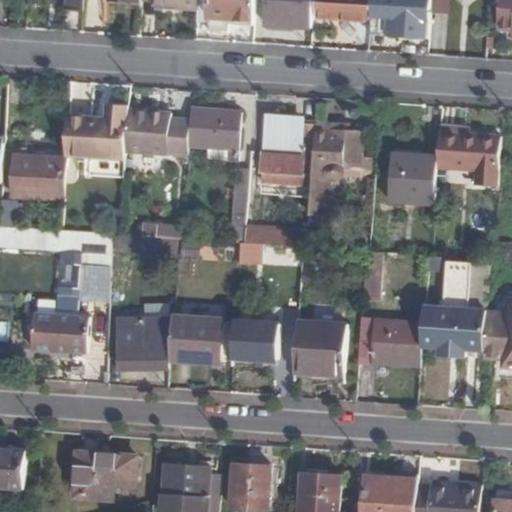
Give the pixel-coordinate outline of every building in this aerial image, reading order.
[(68,0),(68,10),(84,11),(85,0),(68,0)] [(157,0),(158,7),(200,10),(200,0),(157,0)] [(200,0),(200,10),(199,22),(211,22),(211,30),(229,31),(229,24),(256,25),(257,0),(200,0)] [(314,23),(315,0),(270,0),(269,25),(293,27),(293,22),(314,23)] [(319,0),(318,17),(373,20),(374,0),(319,0)] [(426,19),(433,19),(434,0),(392,0),(390,37),(425,39),(426,19)] [(511,0),(502,0),(501,30),(511,32),(511,31),(511,0)] [(317,123),(319,99),(303,98),(302,114),(302,122),(317,123)] [(130,109),(130,106),(106,105),(106,112),(130,114),(130,109)] [(192,146),(193,122),(173,120),(174,113),(130,109),(130,114),(127,155),(191,160),(192,146)] [(193,122),(192,146),(210,147),(209,157),(239,159),(240,149),(242,113),(195,110),(193,122)] [(130,114),(106,112),(105,120),(69,118),(68,155),(127,158),(127,155),(130,114)] [(317,128),(317,123),(302,122),(292,122),(293,113),(280,113),(279,121),(268,120),(263,181),(312,186),(313,174),(317,128)] [(292,122),(302,122),(302,114),(293,113),(292,122)] [(442,133),(470,136),(471,127),(442,125),(442,133)] [(327,128),(317,128),(313,174),(312,186),(310,216),(340,218),(343,181),(344,181),(344,180),(345,180),(345,179),(346,179),(346,178),(347,178),(347,177),(348,176),(348,175),(349,174),(349,173),(349,172),(349,171),(355,170),(355,171),(362,172),(364,133),(327,130),(327,128)] [(500,189),(503,138),(470,136),(442,133),(440,157),(439,169),(479,172),(477,186),(500,189)] [(398,147),(397,155),(424,156),(425,148),(398,147)] [(16,196),(65,199),(67,158),(17,155),(16,196)] [(393,201),(437,205),(439,169),(440,157),(424,156),(397,155),(395,155),(393,201)] [(250,189),(251,170),(238,168),(233,242),(243,243),(247,243),(247,227),(250,189)] [(258,190),(250,189),(247,227),(256,227),(258,190)] [(2,200),(1,226),(21,228),(22,203),(18,203),(18,201),(2,200)] [(161,226),(160,238),(181,239),(185,239),(186,228),(161,226)] [(1,227),(0,227),(0,248),(83,253),(82,266),(112,268),(112,234),(64,231),(21,228),(1,227)] [(306,247),(308,247),(309,231),(256,227),(247,227),(247,243),(306,247)] [(122,235),(116,234),(115,246),(133,248),(134,236),(122,235)] [(144,236),(134,236),(133,248),(133,253),(179,256),(181,239),(160,238),(144,236)] [(495,260),(511,261),(511,244),(496,244),(495,260)] [(385,253),(369,252),(365,301),(380,300),(385,253)] [(433,256),(430,256),(430,268),(449,270),(450,264),(450,258),(443,257),(433,256)] [(425,324),(424,347),(441,349),(441,344),(468,345),(468,351),(485,351),(488,314),(488,312),(469,310),(472,266),(450,264),(449,270),(446,309),(427,308),(425,324)] [(315,268),(305,267),(304,282),(313,283),(315,268)] [(485,351),(485,356),(511,357),(511,302),(510,315),(488,314),(485,351)] [(91,310),(89,358),(111,359),(111,311),(91,310)] [(35,348),(88,352),(90,318),(37,315),(35,348)] [(124,368),(173,367),(172,363),(173,359),(175,318),(147,319),(146,330),(123,331),(124,368)] [(224,321),(175,318),(173,359),(197,361),(220,363),(224,321)] [(122,321),(123,331),(146,330),(147,319),(122,321)] [(364,320),(361,363),(422,367),(424,347),(425,324),(364,320)] [(235,357),(273,360),(279,360),(282,325),(237,322),(235,357)] [(297,372),(344,375),(345,375),(348,326),(300,322),(297,372)] [(441,344),(441,349),(441,356),(468,358),(468,351),(468,345),(441,344)] [(297,372),(296,379),(343,383),(344,375),(297,372)] [(28,450),(0,448),(0,447),(0,486),(24,489),(28,450)] [(71,494),(80,495),(83,456),(99,457),(100,451),(74,449),(71,494)] [(83,456),(80,495),(113,497),(114,484),(136,484),(137,460),(99,457),(83,456)] [(167,511),(212,511),(215,473),(215,466),(170,464),(167,511)] [(235,507),(270,509),(273,466),(238,464),(235,507)] [(222,511),(225,474),(215,473),(212,511),(222,511)] [(422,481),(422,474),(387,473),(386,477),(422,481)] [(303,511),(339,511),(342,476),(306,474),(303,511)] [(419,511),(421,487),(422,481),(386,477),(369,477),(366,511),(419,511)] [(483,511),(486,486),(464,486),(464,490),(435,488),(421,487),(419,511),(483,511)]
